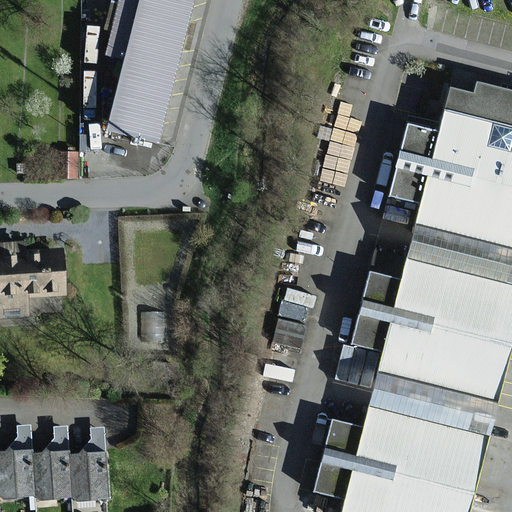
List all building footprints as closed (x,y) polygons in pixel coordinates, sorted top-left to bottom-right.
[(122,0),(109,54),(129,59),(111,133),(161,145),(192,23),(198,0),(122,0)] [(511,85),(483,78),(479,95),(452,88),(441,129),(409,121),(400,155),(390,194),(424,203),(420,218),(511,241),(511,85)] [(0,321),(35,319),(34,315),(33,298),(62,296),(68,296),(65,251),(28,253),(27,241),(0,242),(0,321)] [(385,367),(502,397),(511,356),(511,284),(409,258),(404,279),(373,271),(354,345),(389,353),(385,367)] [(164,312),(141,312),(142,343),(165,343),(164,312)] [(346,511),(470,511),(490,437),(371,405),(365,426),(334,418),(315,491),(349,500),(346,511)] [(19,436),(8,450),(0,450),(0,481),(0,494),(5,499),(37,496),(36,452),(33,424),(19,425),(19,436)] [(56,437),(45,451),(36,452),(37,496),(42,500),(74,496),(73,453),(69,426),(55,426),(56,437)] [(93,439),(82,452),(73,453),(74,496),(79,502),(112,496),(109,450),(106,426),(92,427),(93,439)]
